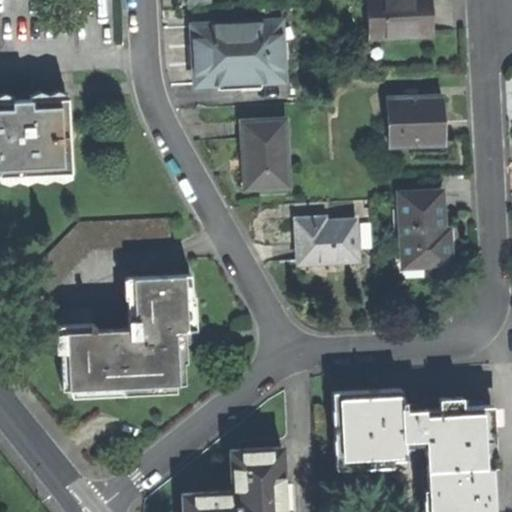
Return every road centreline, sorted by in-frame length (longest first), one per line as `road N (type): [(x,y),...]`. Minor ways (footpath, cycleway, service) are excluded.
road 1 (residential): [(285,355),(447,346),(472,334),(489,307),(486,0)]
road 2 (residential): [(285,355),(150,105),(141,0)]
road 3 (residential): [(93,511),(285,355)]
road 4 (residential): [(0,404),(88,511)]
